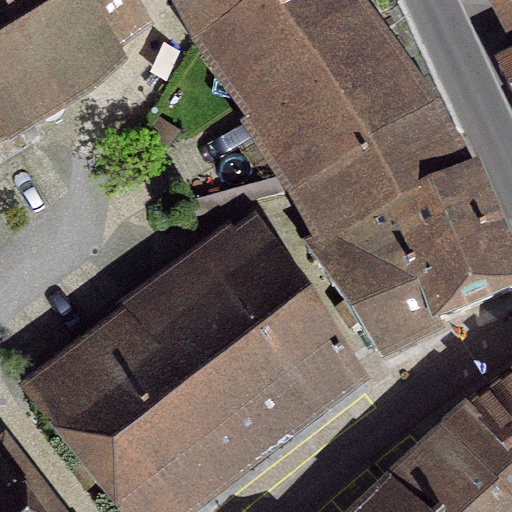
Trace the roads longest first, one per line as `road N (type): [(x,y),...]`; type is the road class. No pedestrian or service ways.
road 1 (residential): [(511,335),(400,415),(295,511)]
road 2 (residential): [(429,0),(511,176)]
